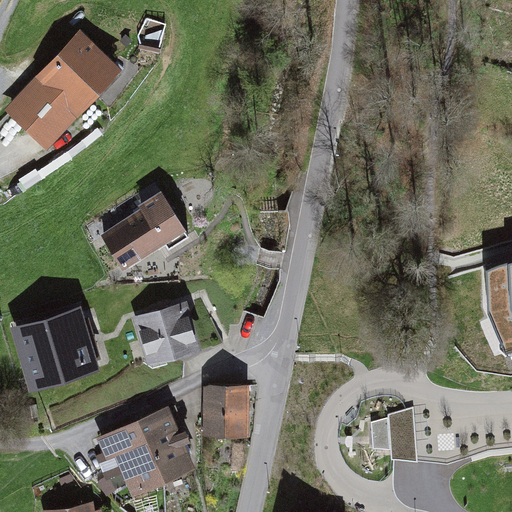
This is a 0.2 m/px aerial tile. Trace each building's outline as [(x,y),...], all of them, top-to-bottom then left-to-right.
[(65,35),(0,108),(0,119),(36,152),(111,75),(65,35)] [(155,187),(88,232),(119,279),(187,235),(155,187)] [(511,255),(485,264),(488,307),(506,345),(511,343),(511,255)] [(180,302),(128,322),(144,370),(198,352),(180,302)] [(77,309),(10,330),(30,393),(96,370),(77,309)] [(248,388),(202,390),(202,437),(248,436),(248,388)] [(171,407),(131,424),(155,487),(194,469),(171,407)] [(155,487),(131,424),(94,439),(101,463),(110,459),(125,496),(155,487)]
